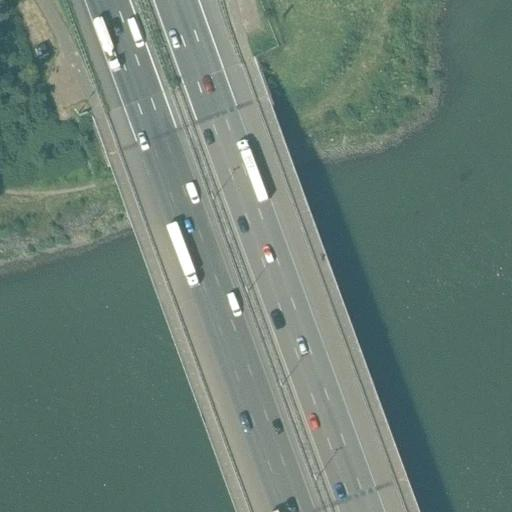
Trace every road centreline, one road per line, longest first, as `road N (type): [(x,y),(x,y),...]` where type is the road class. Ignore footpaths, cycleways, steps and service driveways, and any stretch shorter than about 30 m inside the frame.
road 1 (motorway): [(107,0),(294,511)]
road 2 (motorway): [(362,511),(176,0)]
